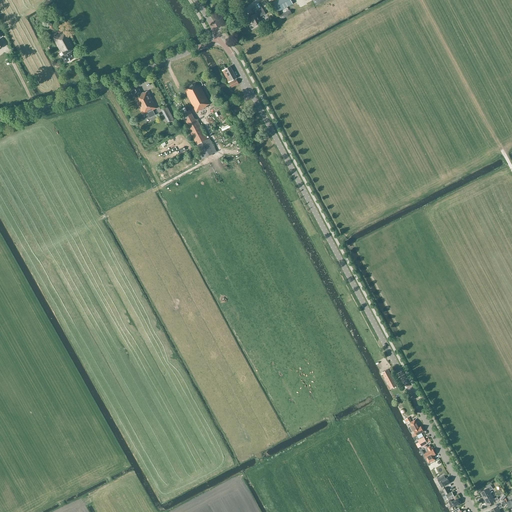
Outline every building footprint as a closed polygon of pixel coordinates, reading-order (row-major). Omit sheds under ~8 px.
[(293,4),(290,0),(277,0),(270,4),(275,14),(293,4)] [(258,13),(250,17),(252,22),(252,23),(254,27),(261,23),(258,17),(259,16),(260,17),(265,14),(263,9),(257,12),(258,13)] [(54,38),(53,38),(60,52),(62,51),(64,55),(61,57),(65,63),(74,58),(71,51),(74,50),(64,32),(55,37),(55,36),(54,37),(54,38)] [(233,80),(237,78),(230,67),(222,71),(229,82),(231,81),(231,82),(229,83),(232,88),(239,84),(236,79),(233,81),(233,80)] [(210,104),(200,86),(204,84),(202,81),(200,82),(201,84),(200,85),(198,81),(183,89),(196,113),(206,107),(206,106),(210,104)] [(141,94),(139,89),(133,92),(135,96),(134,97),(135,101),(136,100),(137,102),(143,115),(147,113),(150,118),(155,115),(152,110),(157,108),(148,91),(144,93),(144,92),(141,94)] [(174,120),(166,106),(161,109),(168,123),(174,120)] [(181,115),(197,145),(207,139),(198,120),(194,118),(190,110),(181,115)] [(217,152),(209,138),(207,139),(197,145),(195,146),(202,160),(217,152)] [(387,369),(382,372),(385,378),(391,389),(396,386),(390,376),(387,369)] [(415,420),(410,423),(412,426),(410,427),(413,431),(414,430),(416,435),(423,432),(421,427),(418,428),(414,421),(415,420)] [(427,443),(423,437),(418,440),(421,446),(427,443)] [(430,446),(427,448),(429,451),(423,454),(428,464),(436,460),(433,455),(435,455),(433,450),(432,450),(430,446)] [(445,479),(444,476),(437,480),(442,488),(450,483),(448,478),(445,479)] [(484,499),(491,495),(489,491),(493,489),(491,487),(490,484),(485,486),(487,489),(480,493),(484,499)] [(491,495),(484,499),(487,506),(498,500),(497,497),(494,499),(491,495)] [(461,504),(458,499),(452,502),(451,500),(448,502),(451,507),(453,506),(454,508),(461,504)]
